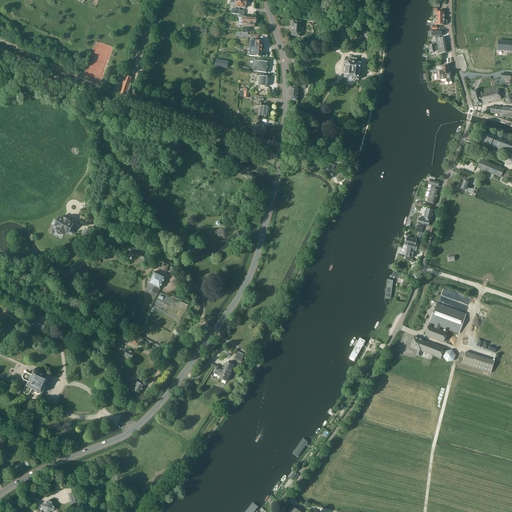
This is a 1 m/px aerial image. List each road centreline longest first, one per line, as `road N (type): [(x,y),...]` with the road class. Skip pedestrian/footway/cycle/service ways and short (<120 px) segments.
road 1 (secondary): [(0,494),(134,428),(181,377),(249,278),(282,145),(284,62),(267,0)]
road 2 (unclassified): [(272,511),(353,403),(413,292),(470,114),(449,0)]
road 3 (track): [(491,268),(469,348),(459,350),(452,373),(425,511)]
road 4 (track): [(127,109),(101,124),(0,59)]
road 5 (track): [(130,97),(0,38)]
road 6 (track): [(110,125),(169,142),(233,174)]
road 7 (track): [(101,124),(110,125),(91,222),(74,215)]
